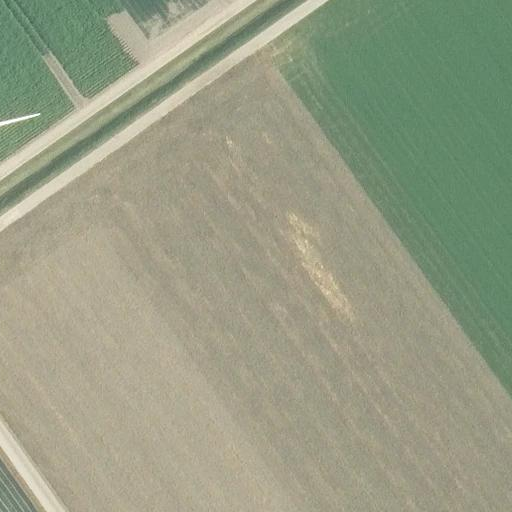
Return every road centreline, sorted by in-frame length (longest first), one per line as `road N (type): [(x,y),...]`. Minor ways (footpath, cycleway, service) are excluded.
road 1 (track): [(318,0),(0,223)]
road 2 (track): [(246,0),(0,173)]
